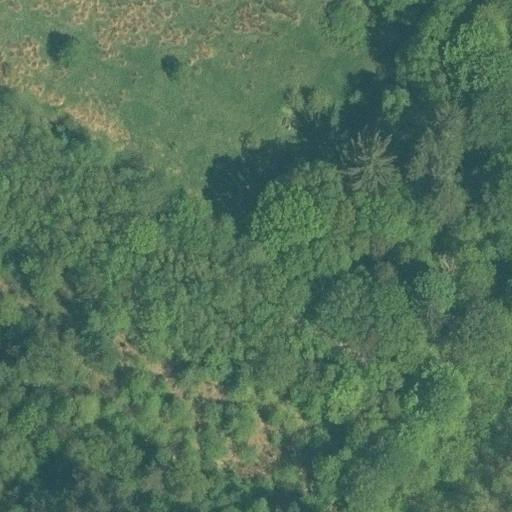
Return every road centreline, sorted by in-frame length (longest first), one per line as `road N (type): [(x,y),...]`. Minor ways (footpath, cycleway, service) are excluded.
road 1 (track): [(271,296),(191,270),(0,174)]
road 2 (track): [(492,241),(477,140),(454,66),(455,40),(475,0)]
road 3 (track): [(447,366),(271,296)]
